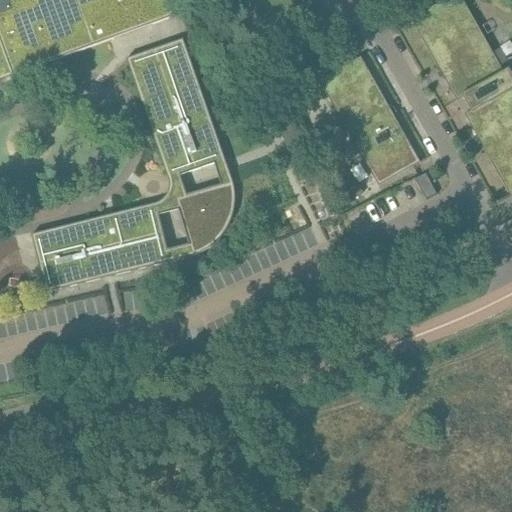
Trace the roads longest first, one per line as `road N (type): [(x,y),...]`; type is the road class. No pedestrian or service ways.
road 1 (unclassified): [(0,450),(415,336),(511,295)]
road 2 (unclassified): [(511,269),(376,21),(346,0)]
